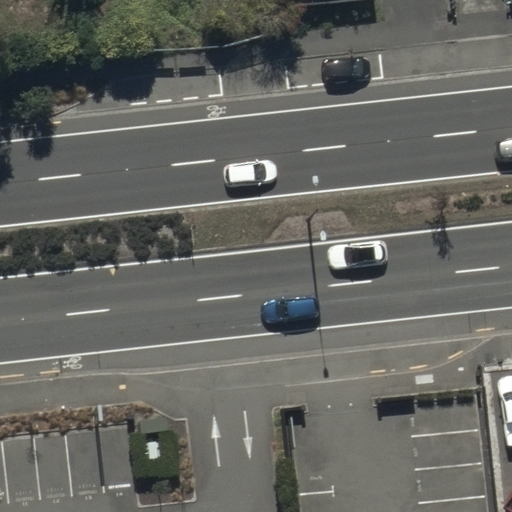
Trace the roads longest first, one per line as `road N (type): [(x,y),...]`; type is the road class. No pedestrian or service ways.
road 1 (primary): [(511,269),(0,326)]
road 2 (primary): [(0,185),(511,129)]
